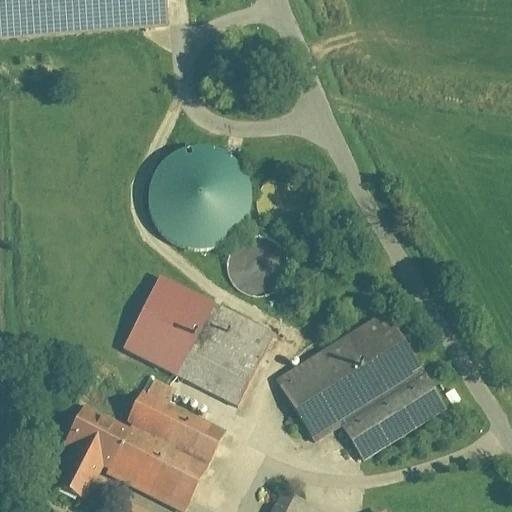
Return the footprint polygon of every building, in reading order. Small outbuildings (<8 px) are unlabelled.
[(166,0),(0,0),(0,29),(168,22),(166,0)] [(157,162),(150,179),(149,196),(153,213),(162,227),(175,237),(190,243),(207,243),(223,239),(236,230),(246,217),(252,200),(252,183),(246,166),(235,152),(220,143),(203,140),(185,142),(170,150),(157,162)] [(267,177),(259,184),(254,192),(252,202),(253,212),(257,221),(264,229),(273,234),(283,236),(294,234),(303,228),(310,220),(314,210),(314,200),(311,190),(305,181),(296,176),(286,173),(276,174),(267,177)] [(242,245),(234,252),(229,260),(227,270),(227,280),(232,289),(238,297),(248,302),(258,304),(269,302),(278,297),(285,288),(289,279),(289,268),(286,258),(279,249),(271,244),(261,241),(251,242),(242,245)] [(274,340),(200,300),(164,367),(237,407),(274,340)] [(363,463),(443,409),(380,313),(279,380),(318,438),(337,426),(363,463)] [(100,475),(172,511),(188,511),(232,426),(152,385),(128,432),(84,410),(61,453),(74,460),(57,494),(83,508),(100,475)] [(265,511),(323,511),(279,487),(265,511)]
